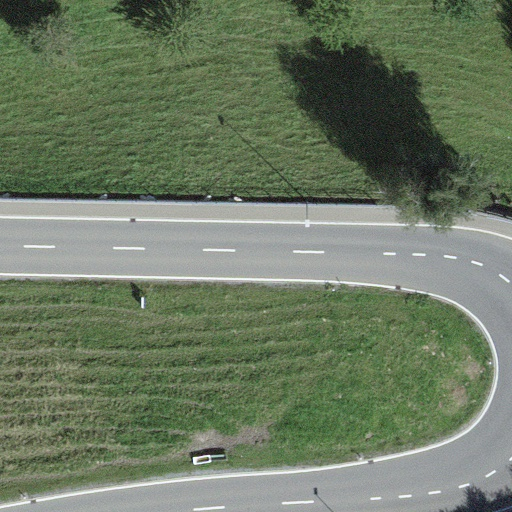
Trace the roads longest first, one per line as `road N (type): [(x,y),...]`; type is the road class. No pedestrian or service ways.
road 1 (tertiary): [(0,246),(396,250),(468,257),(511,277)]
road 2 (tertiary): [(511,469),(472,489),(242,511)]
